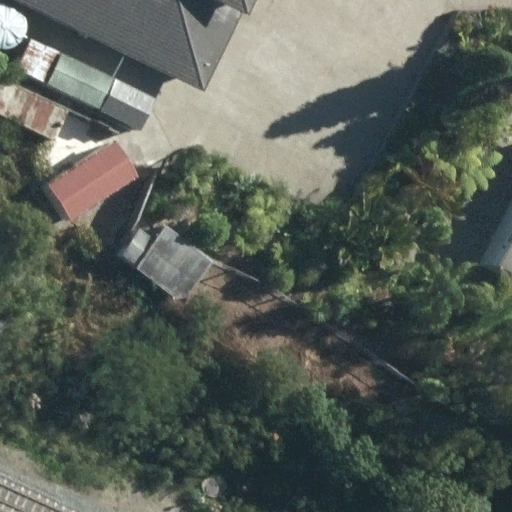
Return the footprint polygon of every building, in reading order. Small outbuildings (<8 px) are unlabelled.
[(14,0),(190,86),(231,0),(14,0)] [(36,76),(51,47),(24,33),(8,63),(36,76)] [(38,78),(90,102),(104,73),(53,49),(38,78)] [(511,205),(464,304),(511,326),(511,205)] [(131,222),(111,249),(174,294),(205,252),(156,218),(145,232),(131,222)]
